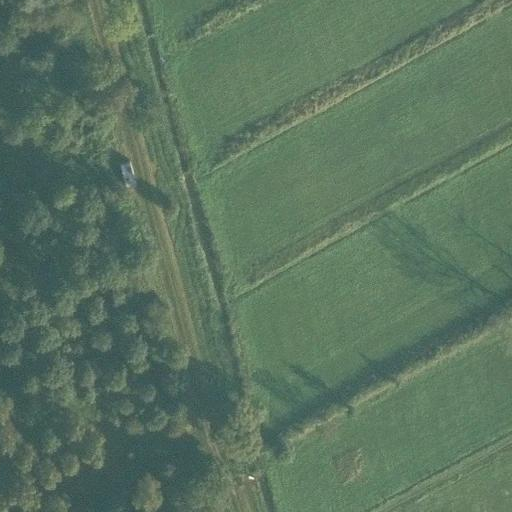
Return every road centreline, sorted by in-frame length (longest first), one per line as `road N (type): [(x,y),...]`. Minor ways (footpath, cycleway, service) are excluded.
road 1 (track): [(100,0),(224,432)]
road 2 (track): [(0,377),(199,445)]
road 3 (track): [(75,511),(224,432)]
